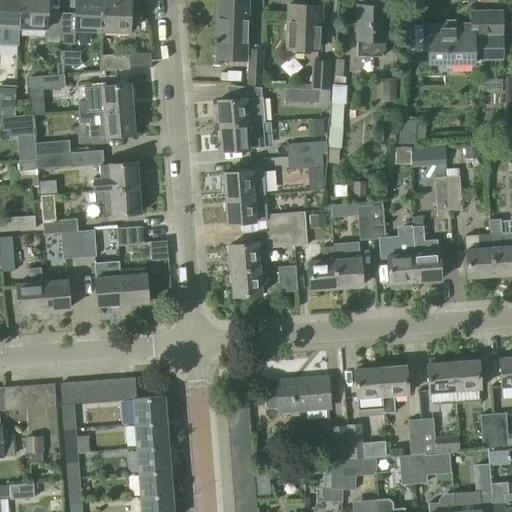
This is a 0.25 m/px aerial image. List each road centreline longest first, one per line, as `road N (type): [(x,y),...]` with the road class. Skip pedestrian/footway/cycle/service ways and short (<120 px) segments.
road 1 (residential): [(191,345),(165,0)]
road 2 (residential): [(191,345),(511,320)]
road 3 (residential): [(0,358),(191,345)]
road 4 (residential): [(206,511),(191,345)]
